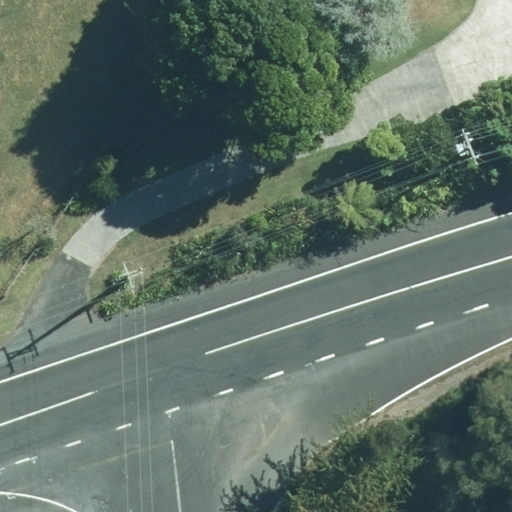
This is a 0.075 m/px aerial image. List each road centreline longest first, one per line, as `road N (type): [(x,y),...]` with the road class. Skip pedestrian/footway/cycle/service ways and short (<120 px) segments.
road 1 (secondary): [(148,372),(511,257)]
road 2 (secondary): [(0,427),(148,372)]
road 3 (unclassified): [(148,372),(172,444),(180,511)]
